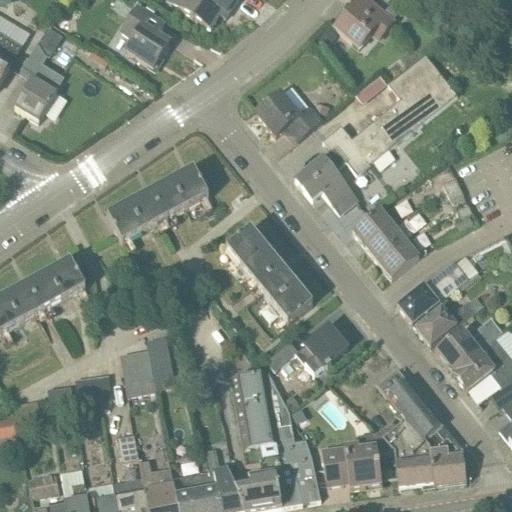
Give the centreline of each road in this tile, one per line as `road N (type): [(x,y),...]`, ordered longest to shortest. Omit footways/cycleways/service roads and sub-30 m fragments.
road 1 (unclassified): [(374,311),(197,100)]
road 2 (unclassified): [(501,505),(491,462),(374,311)]
road 3 (unclassified): [(58,194),(197,100)]
road 4 (residential): [(374,311),(448,255),(511,223)]
road 5 (unclassified): [(197,100),(316,0)]
